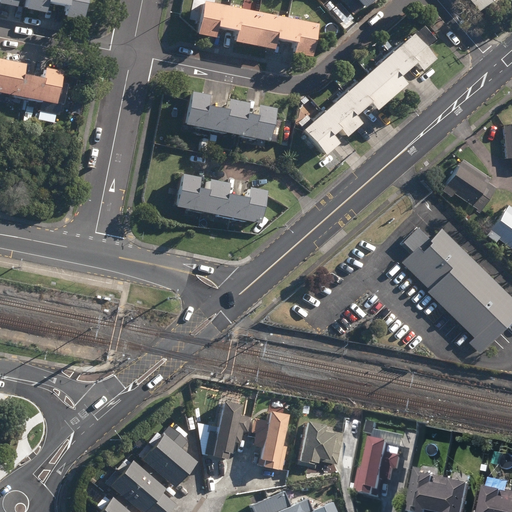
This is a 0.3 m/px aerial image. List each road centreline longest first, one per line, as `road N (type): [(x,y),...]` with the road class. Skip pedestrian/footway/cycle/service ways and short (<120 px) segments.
road 1 (secondary): [(263,273),(498,66)]
road 2 (residential): [(405,0),(306,80),(130,54)]
road 3 (track): [(511,382),(269,332),(233,310)]
road 4 (residential): [(92,253),(130,54)]
road 5 (secondary): [(233,310),(119,408)]
road 6 (secondary): [(100,394),(216,304)]
road 7 (residential): [(0,28),(130,54)]
